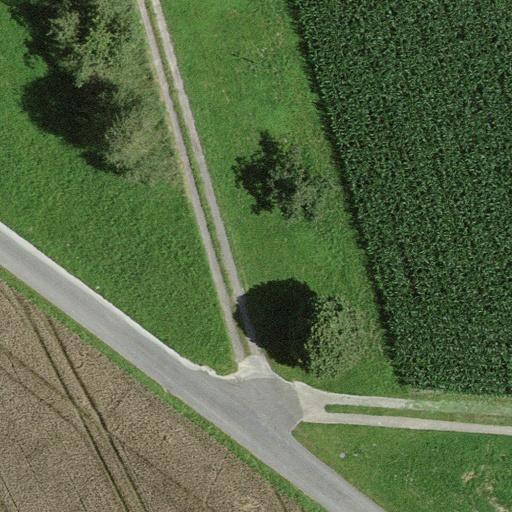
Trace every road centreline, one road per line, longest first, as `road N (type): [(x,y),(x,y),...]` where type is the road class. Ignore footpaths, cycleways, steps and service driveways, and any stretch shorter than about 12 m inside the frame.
road 1 (unclassified): [(0,245),(349,511)]
road 2 (track): [(152,0),(269,414)]
road 3 (track): [(511,434),(269,414)]
